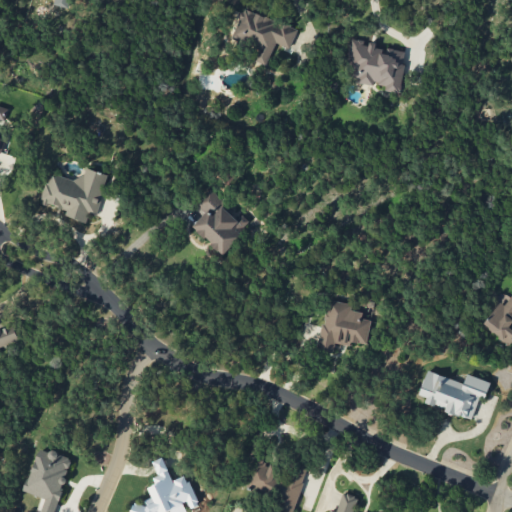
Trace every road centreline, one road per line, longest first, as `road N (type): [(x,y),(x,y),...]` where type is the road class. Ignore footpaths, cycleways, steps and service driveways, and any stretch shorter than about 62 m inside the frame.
road 1 (residential): [(511,500),(376,445),(272,389),(192,370),(104,297)]
road 2 (residential): [(97,511),(126,439),(130,388),(154,344)]
road 3 (residential): [(104,297),(74,263),(43,255),(0,227)]
